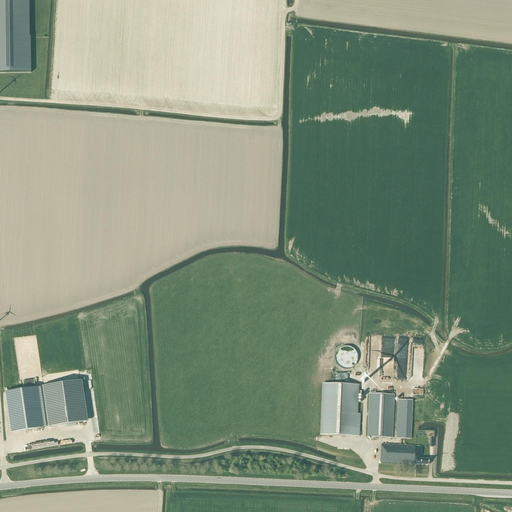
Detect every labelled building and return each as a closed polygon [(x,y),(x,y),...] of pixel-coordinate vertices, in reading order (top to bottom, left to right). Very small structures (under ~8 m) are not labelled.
[(0,0),(0,73),(30,73),(29,36),(24,36),(23,0),(0,0)] [(413,338),(412,378),(422,378),(423,338),(413,338)] [(34,380),(23,381),(24,388),(35,386),(34,380)] [(80,381),(45,387),(51,426),(86,421),(80,381)] [(356,414),(357,385),(323,384),(321,435),(359,437),(360,414),(356,414)] [(41,428),(35,388),(8,392),(14,432),(41,428)] [(367,437),(382,438),(393,438),(394,395),(369,393),(367,437)] [(410,400),(398,400),(396,438),(409,439),(410,400)] [(420,447),(382,445),(381,445),(380,464),(414,465),(415,464),(429,465),(429,459),(420,459),(420,455),(419,455),(420,447)]
